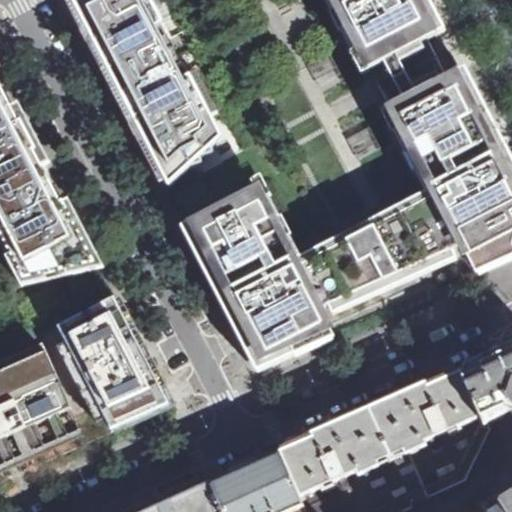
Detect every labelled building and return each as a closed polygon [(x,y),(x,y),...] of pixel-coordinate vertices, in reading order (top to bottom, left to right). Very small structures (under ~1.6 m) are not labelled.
[(167,0),(72,0),(170,189),(246,150),(167,0)] [(254,192),(190,225),(213,271),(262,365),(312,343),(438,286),(501,258),(511,253),(511,175),(494,140),(459,73),(448,79),(428,40),(438,34),(433,25),(420,0),(335,0),(371,68),(440,201),(293,267),(254,192)] [(0,260),(29,315),(103,276),(84,240),(65,202),(62,204),(44,169),(47,168),(27,130),(15,107),(12,108),(0,84),(0,260)] [(43,343),(0,362),(0,444),(13,476),(22,472),(171,406),(132,331),(103,276),(29,315),(43,343)] [(511,511),(511,351),(462,374),(487,428),(491,427),(505,420),(502,413),(511,408),(511,442),(505,446),(511,460),(511,497),(489,511),(511,511)] [(331,432),(283,454),(308,511),(397,511),(467,481),(489,438),(493,432),(491,427),(487,428),(462,374),(425,391),(331,432)] [(489,438),(467,481),(476,496),(481,493),(501,454),(495,440),(489,438)] [(0,482),(13,476),(0,444),(0,482)] [(308,511),(283,454),(211,486),(222,511),(308,511)] [(447,511),(476,496),(467,481),(397,511),(447,511)] [(222,511),(211,486),(153,511),(222,511)]
